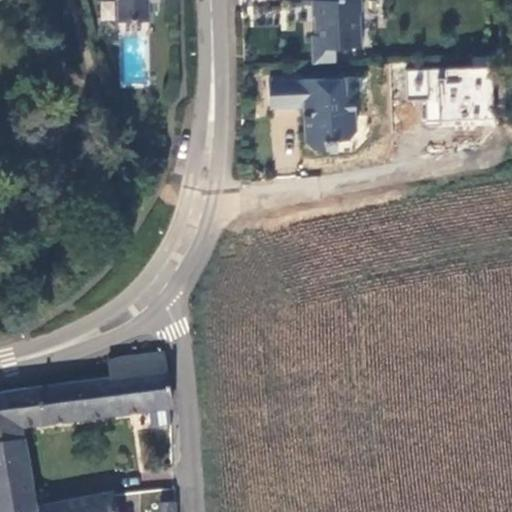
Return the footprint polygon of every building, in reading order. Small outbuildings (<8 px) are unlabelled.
[(118,0),(119,21),(147,20),(147,0),(158,0),(118,0)] [(358,1),(358,0),(308,0),(309,2),(314,2),(314,6),(315,18),(313,19),(313,38),(309,38),(311,66),(333,65),(332,49),(336,45),(355,44),(354,16),(357,13),(356,1),(358,1)] [(406,103),(425,103),(425,123),(493,124),(494,68),(406,67),(406,103)] [(341,81),(267,83),(268,111),(299,109),(302,144),(309,152),(322,151),(321,141),(342,143),(349,134),(348,96),(342,96),(341,81)] [(109,379),(37,390),(43,425),(171,409),(164,354),(120,358),(109,361),(109,379)] [(36,386),(5,390),(15,440),(24,439),(23,428),(43,425),(37,390),(36,386)] [(0,511),(37,511),(36,505),(24,439),(15,440),(5,390),(0,391),(0,511)] [(148,413),(151,428),(168,425),(166,410),(148,413)] [(116,511),(113,492),(36,505),(37,511),(116,511)]
